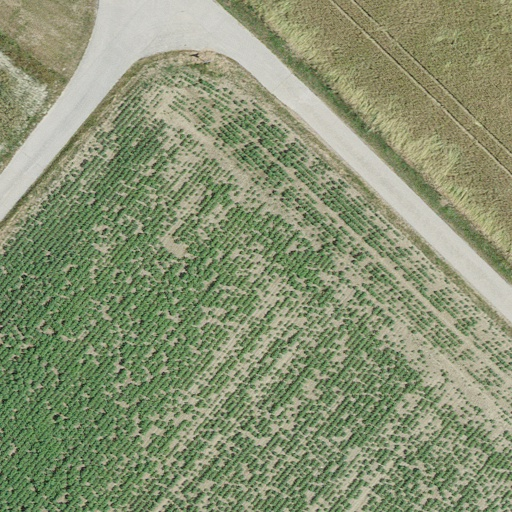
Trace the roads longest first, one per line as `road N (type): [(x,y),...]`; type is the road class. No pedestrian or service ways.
road 1 (track): [(166,12),(511,343)]
road 2 (unclassified): [(0,209),(166,12),(153,0)]
